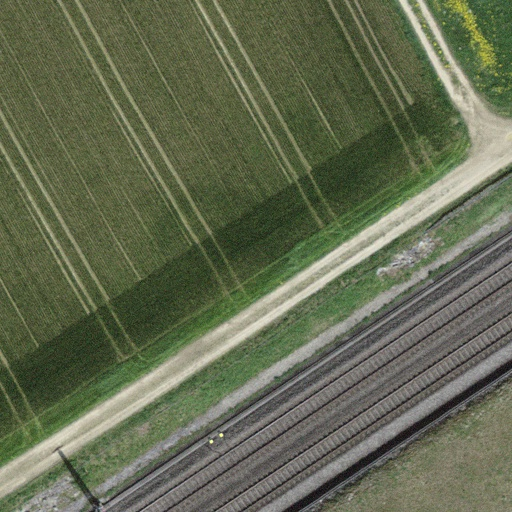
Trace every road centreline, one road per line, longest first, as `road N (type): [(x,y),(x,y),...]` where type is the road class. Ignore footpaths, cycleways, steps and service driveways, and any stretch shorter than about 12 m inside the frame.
road 1 (track): [(0,482),(511,148)]
road 2 (track): [(504,153),(411,0)]
